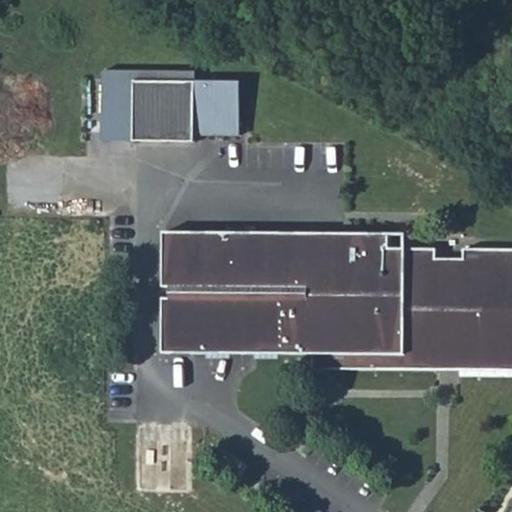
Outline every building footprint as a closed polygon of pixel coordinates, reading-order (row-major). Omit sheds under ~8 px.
[(200,70),(109,69),(109,80),(108,136),(201,137),(201,131),(243,131),(244,80),(200,80),(200,70)] [(60,195),(62,176),(8,171),(6,189),(60,195)] [(255,350),(321,351),(351,352),(350,366),(441,369),(441,355),(457,355),(511,356),(511,247),(498,247),(470,246),(469,256),(441,256),(442,246),(396,245),(396,232),(350,230),(350,244),(322,244),(322,230),(169,226),(168,283),(178,283),(177,294),(168,294),(166,348),(255,350)] [(350,230),(322,230),(322,244),(350,244),(350,230)] [(351,352),(321,351),(320,366),(350,366),(351,352)] [(441,355),(441,369),(511,368),(511,356),(457,355),(441,355)] [(215,461),(240,477),(248,465),(223,448),(215,461)]
